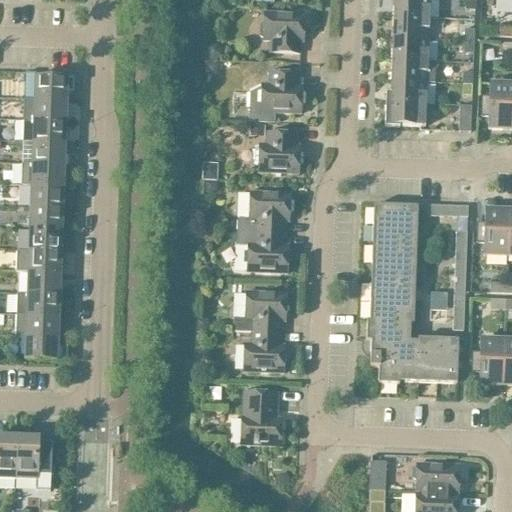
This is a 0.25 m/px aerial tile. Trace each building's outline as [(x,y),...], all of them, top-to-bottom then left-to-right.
[(428,20),(428,0),(393,0),(393,19),(428,20)] [(474,12),(475,0),(473,0),(464,0),(464,12),(474,12)] [(302,44),(303,16),(263,14),(263,24),(259,26),(259,38),(262,40),(262,42),(269,43),(269,55),(299,56),(299,44),(302,44)] [(427,41),(428,20),(393,19),(392,40),(427,41)] [(511,39),(511,28),(499,28),(499,39),(511,39)] [(463,43),(473,43),(474,31),(464,31),(463,43)] [(426,63),(427,41),(392,40),(391,62),(426,63)] [(473,55),(473,43),(463,43),(463,55),(473,55)] [(511,55),(511,45),(499,45),(498,55),(511,55)] [(205,51),(205,57),(209,62),(216,63),(220,58),(221,52),(216,47),(210,47),(205,51)] [(434,63),(426,63),(391,62),(390,83),(425,85),(434,85),(434,63)] [(205,64),(204,75),(213,75),(216,72),(217,64),(205,64)] [(23,100),(66,102),(66,94),(72,94),(73,80),(35,78),(35,75),(24,74),(23,100)] [(461,86),(471,86),(472,74),(462,74),(461,86)] [(298,88),(298,76),(268,75),(268,87),(261,86),(261,89),(250,95),(249,124),(273,125),(274,115),(300,116),(301,88),(298,88)] [(425,106),(425,85),(390,83),(390,94),(385,94),(385,105),(425,106)] [(471,99),(471,86),(461,86),(461,98),(471,99)] [(511,131),(511,98),(511,87),(488,86),(488,98),(480,98),(479,118),(487,119),(487,130),(511,131)] [(65,124),(66,102),(23,100),(22,122),(65,124)] [(424,128),(425,106),(385,105),(384,128),(399,129),(399,128),(424,128)] [(470,134),(471,108),(459,107),(458,133),(470,134)] [(64,145),(65,124),(22,122),(22,144),(64,145)] [(295,148),(296,136),(266,135),(265,147),(258,146),(258,149),(255,151),(254,162),(258,164),(257,174),(297,176),(298,148),(295,148)] [(63,167),(64,145),(22,144),(21,165),(63,167)] [(62,189),(63,167),(21,165),(20,187),(62,189)] [(203,166),(202,182),(215,182),(215,171),(211,167),(203,166)] [(204,184),(204,195),(210,195),(215,190),(215,184),(204,184)] [(62,210),(62,189),(20,187),(30,187),(29,209),(62,210)] [(236,234),(284,235),(285,223),(288,224),(289,196),(249,194),(248,221),(237,220),(236,234)] [(416,232),(416,226),(417,209),(373,207),(373,226),(372,226),(372,229),(371,263),(371,268),(370,302),(369,302),(369,306),(370,306),(369,322),(366,322),(365,343),(367,343),(366,359),(370,359),(369,369),(378,369),(377,386),(398,387),(398,384),(400,384),(400,383),(434,385),(438,385),(456,385),(457,342),(440,342),(440,341),(434,341),(417,341),(417,344),(409,344),(409,341),(409,326),(412,326),(413,309),(414,303),(413,303),(414,270),(415,270),(415,264),(416,232)] [(467,219),(467,208),(427,207),(427,218),(467,219)] [(61,232),(62,210),(29,209),(28,231),(61,232)] [(506,258),(508,214),(484,213),(484,224),(476,224),(475,244),(483,245),(482,257),(506,258)] [(60,254),(61,232),(28,231),(28,253),(60,254)] [(462,333),(466,234),(455,233),(452,333),(462,333)] [(284,247),(284,235),(236,234),(236,247),(247,247),(246,274),(286,276),(287,248),(284,247)] [(16,252),(16,273),(27,274),(59,275),(60,254),(28,253),(16,252)] [(199,272),(198,276),(202,280),(206,280),(210,277),(210,273),(207,269),(202,269),(199,272)] [(58,297),(59,275),(27,274),(26,296),(58,297)] [(505,295),(505,285),(490,285),(489,295),(505,295)] [(232,320),(232,333),(251,334),(281,335),(281,323),(284,323),(285,295),(245,294),(244,321),(232,320)] [(58,319),(58,297),(26,296),(16,295),(15,317),(25,317),(58,319)] [(504,312),(505,301),(489,301),(489,311),(504,312)] [(15,317),(15,338),(25,339),(57,340),(58,319),(25,317),(15,317)] [(196,321),(196,332),(207,332),(207,325),(203,321),(196,321)] [(280,347),(281,335),(251,334),(250,346),(243,346),(242,374),(282,375),(283,347),(280,347)] [(57,349),(57,340),(25,339),(24,361),(62,363),(63,349),(57,349)] [(502,387),(503,343),(479,342),(479,354),(471,354),(470,374),(478,374),(478,386),(502,387)] [(511,387),(511,343),(503,343),(502,387),(511,387)] [(204,370),(204,382),(213,382),(214,370),(204,370)] [(276,412),(277,395),(243,394),(242,419),(240,419),(239,447),(279,449),(280,421),(274,420),(275,412),(276,412)] [(0,480),(14,481),(16,440),(2,440),(2,438),(3,438),(3,437),(0,437),(0,480)] [(16,440),(14,481),(35,482),(35,492),(49,493),(50,484),(54,477),(50,474),(51,445),(38,445),(38,440),(39,440),(39,439),(29,438),(29,439),(30,439),(30,441),(16,440)] [(369,492),(383,493),(384,465),(370,464),(369,492)] [(415,494),(457,496),(458,468),(416,466),(416,469),(412,471),(411,479),(415,482),(415,494)] [(280,476),(277,479),(277,484),(280,487),(285,487),(288,484),(288,479),(284,476),(280,476)] [(383,504),(383,493),(369,492),(369,503),(383,504)] [(456,511),(457,496),(415,494),(414,511),(456,511)]
